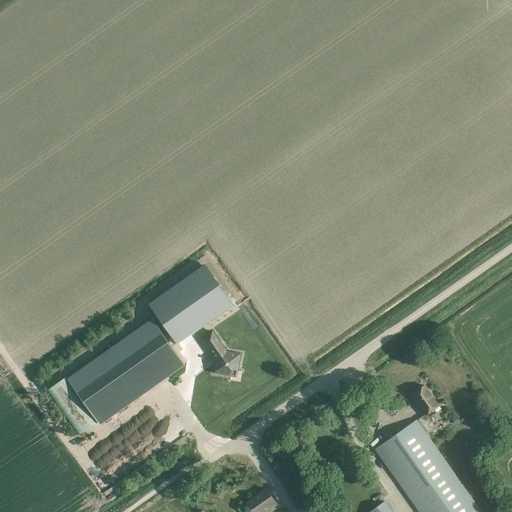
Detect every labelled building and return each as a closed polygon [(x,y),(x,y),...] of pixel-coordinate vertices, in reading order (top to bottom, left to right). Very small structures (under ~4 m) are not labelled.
[(177,344),(233,304),(205,265),(150,305),(177,344)] [(152,320),(69,379),(100,424),(183,365),(152,320)] [(212,331),(201,339),(216,360),(217,360),(216,363),(215,364),(214,373),(231,376),(231,375),(231,374),(235,371),(237,371),(239,359),(235,354),(227,352),(212,331)] [(79,435),(97,423),(65,378),(47,390),(79,435)] [(417,421),(425,433),(433,427),(428,419),(436,413),(434,410),(439,406),(425,386),(411,396),(425,415),(418,420),(419,420),(417,421)] [(118,413),(124,420),(133,413),(126,406),(118,413)] [(425,433),(417,421),(375,450),(419,511),(480,511),(427,435),(425,433)] [(266,489),(246,503),(252,511),(264,511),(265,511),(264,511),(269,507),(270,508),(276,504),(266,489)] [(391,511),(385,502),(370,511),(391,511)]
